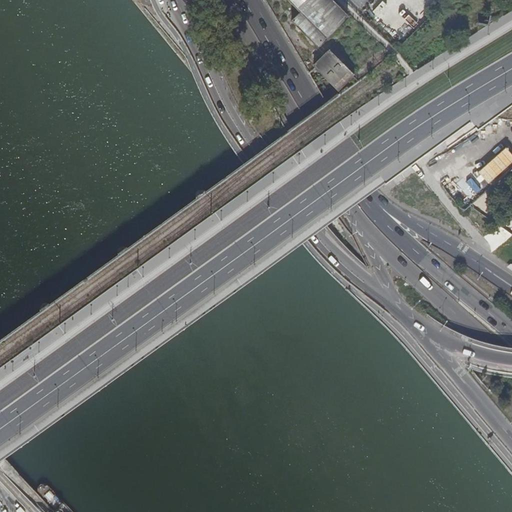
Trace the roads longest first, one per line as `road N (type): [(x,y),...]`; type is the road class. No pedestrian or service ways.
road 1 (primary): [(511,69),(402,137),(0,427)]
road 2 (primary): [(176,0),(255,151),(316,234),(412,323)]
road 3 (primary): [(223,0),(349,210)]
road 4 (primary): [(367,196),(248,0)]
road 5 (motorway): [(349,210),(511,360)]
road 6 (motorway): [(511,334),(412,249),(367,196)]
road 7 (primary): [(511,291),(367,196)]
road 8 (primary): [(412,323),(511,437)]
